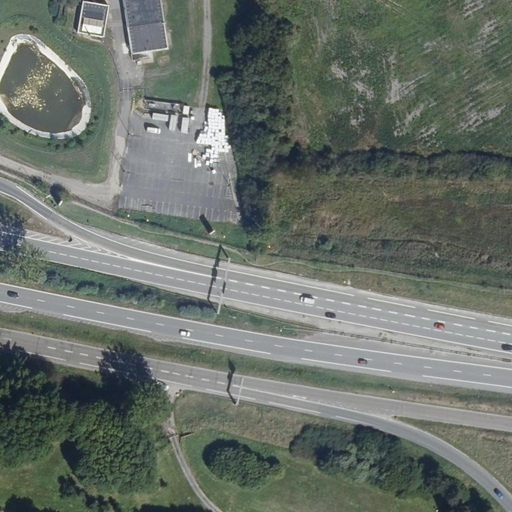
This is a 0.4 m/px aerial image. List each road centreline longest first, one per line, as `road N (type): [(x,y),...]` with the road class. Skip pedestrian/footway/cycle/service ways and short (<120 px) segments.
road 1 (trunk): [(0,291),(274,346),(511,382)]
road 2 (trunk): [(234,384),(408,432),(450,451),(511,505)]
road 3 (trunk): [(511,342),(212,285)]
road 4 (trunk): [(234,384),(511,422)]
road 5 (trunk): [(0,336),(234,384)]
road 6 (trunk): [(212,285),(186,267),(86,237),(0,186)]
road 7 (trunk): [(212,285),(0,241)]
